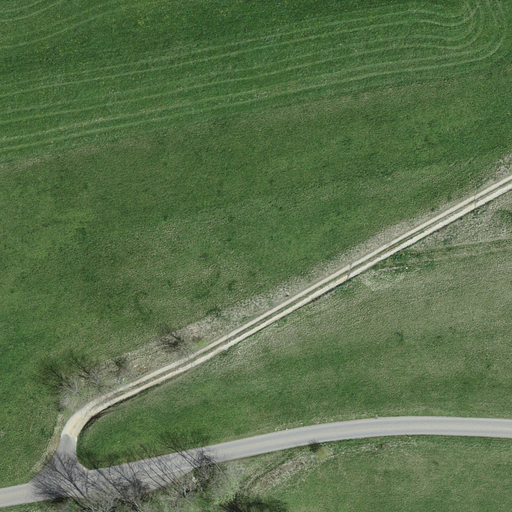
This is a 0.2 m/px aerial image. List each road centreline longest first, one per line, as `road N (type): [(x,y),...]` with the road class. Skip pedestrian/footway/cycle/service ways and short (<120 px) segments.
road 1 (track): [(511,195),(88,419),(59,490)]
road 2 (unclassified): [(0,502),(331,430),(511,428)]
